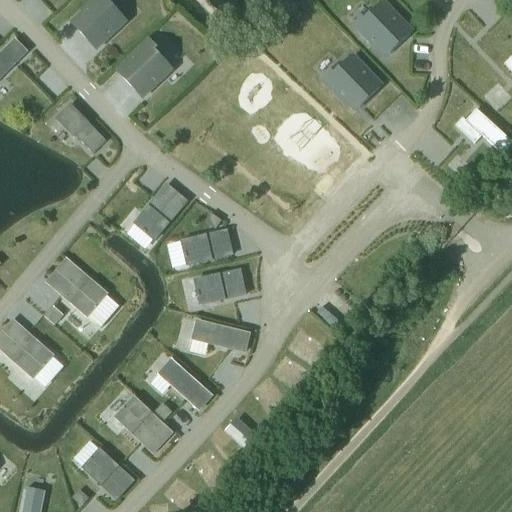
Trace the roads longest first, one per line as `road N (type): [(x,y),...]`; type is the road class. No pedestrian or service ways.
road 1 (unclassified): [(283,244),(273,318),(249,372),(130,511)]
road 2 (unclassified): [(140,150),(0,311)]
road 3 (unclassified): [(1,0),(140,150)]
road 4 (unclassified): [(387,153),(439,103),(443,25),(471,0)]
road 5 (unclassified): [(140,150),(283,244)]
road 6 (unclassified): [(283,244),(387,153)]
road 7 (track): [(496,259),(434,343),(425,369)]
